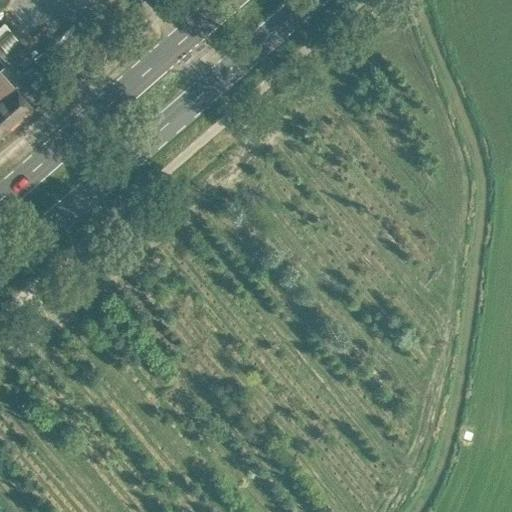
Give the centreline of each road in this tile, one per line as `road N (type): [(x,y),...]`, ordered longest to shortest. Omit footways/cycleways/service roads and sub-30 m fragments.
road 1 (primary): [(0,273),(312,0)]
road 2 (primary): [(237,0),(0,207)]
